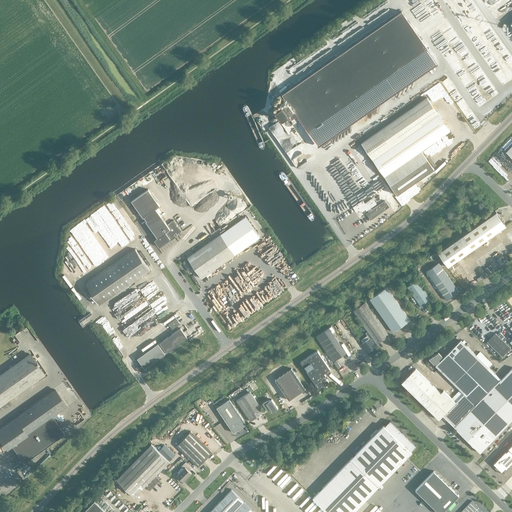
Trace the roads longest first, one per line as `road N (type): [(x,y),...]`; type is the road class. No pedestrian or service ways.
road 1 (unclassified): [(228,348),(403,225),(467,162)]
road 2 (unclassified): [(35,511),(108,436),(228,348)]
road 3 (unclassified): [(177,511),(241,450),(369,377)]
road 4 (unclassified): [(508,511),(369,377)]
road 5 (unclassified): [(369,377),(511,275)]
road 6 (unknown): [(301,297),(256,251),(191,295)]
